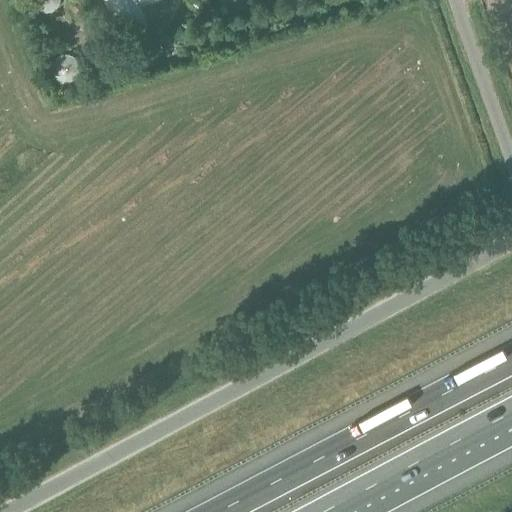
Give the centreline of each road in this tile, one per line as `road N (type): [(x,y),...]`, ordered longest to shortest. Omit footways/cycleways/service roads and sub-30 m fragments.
road 1 (unclassified): [(0,510),(511,235)]
road 2 (motorway): [(511,360),(221,511)]
road 3 (motorway): [(328,511),(511,415)]
road 4 (unclassified): [(511,153),(457,0)]
